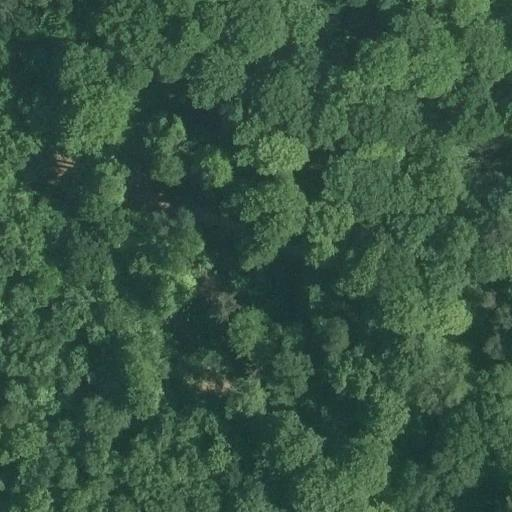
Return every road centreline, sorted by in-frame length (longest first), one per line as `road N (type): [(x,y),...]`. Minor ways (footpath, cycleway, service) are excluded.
road 1 (track): [(0,150),(359,285),(511,377)]
road 2 (track): [(0,57),(59,171),(266,428),(320,511)]
